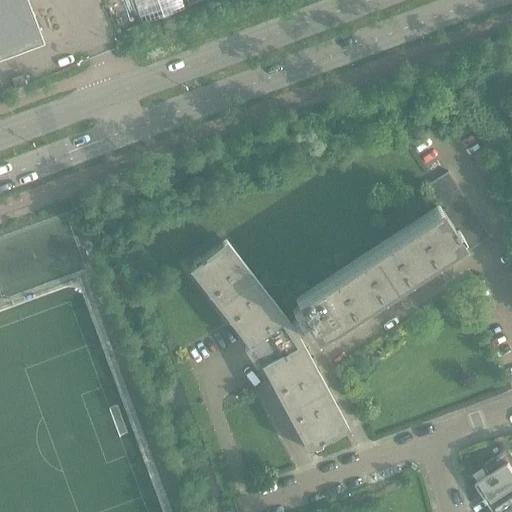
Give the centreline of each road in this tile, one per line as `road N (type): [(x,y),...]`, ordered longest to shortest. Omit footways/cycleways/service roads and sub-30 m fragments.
road 1 (secondary): [(124,133),(484,0)]
road 2 (secondary): [(369,0),(113,95)]
road 3 (residential): [(249,505),(432,439)]
road 4 (secondary): [(0,179),(124,133)]
road 5 (secondary): [(113,95),(0,136)]
